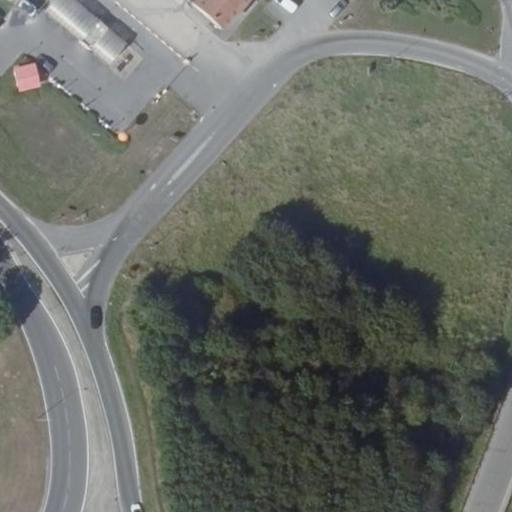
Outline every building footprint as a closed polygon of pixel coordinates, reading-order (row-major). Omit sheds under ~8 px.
[(45,1),(43,0),(12,0),(0,13),(0,19),(16,34),(45,1)] [(94,12),(104,0),(89,0),(86,4),(94,12)] [(111,27),(128,8),(119,0),(104,0),(94,12),(111,27)] [(219,0),(238,16),(251,0),(219,0)] [(51,66),(46,42),(30,46),(34,69),(51,66)]
